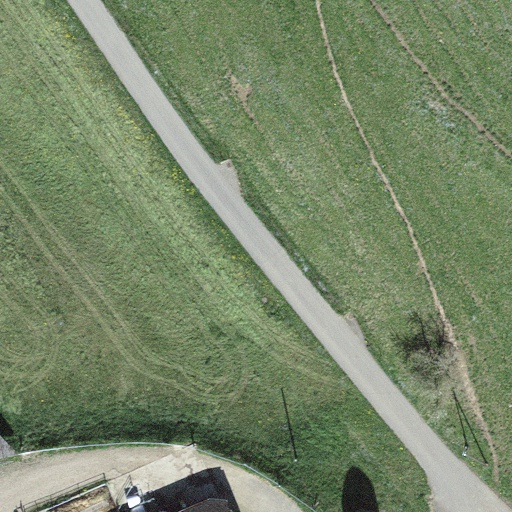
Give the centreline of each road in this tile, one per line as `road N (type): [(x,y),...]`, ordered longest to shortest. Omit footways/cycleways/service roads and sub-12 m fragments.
road 1 (unclassified): [(81,0),(273,261),(489,511)]
road 2 (track): [(275,511),(214,478),(149,463),(87,466),(0,499)]
